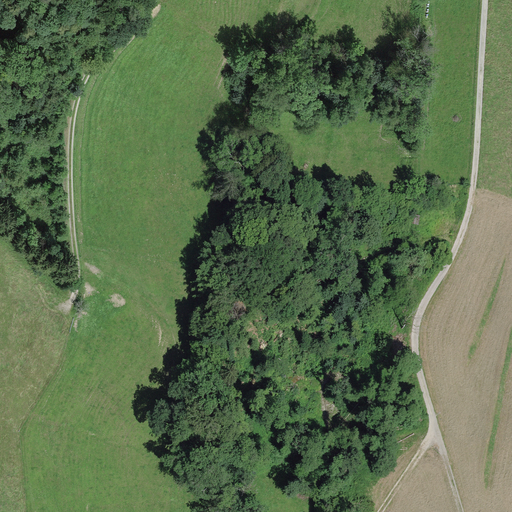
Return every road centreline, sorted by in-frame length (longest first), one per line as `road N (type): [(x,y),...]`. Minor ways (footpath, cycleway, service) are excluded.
road 1 (track): [(460,511),(417,330),(472,197),(484,0)]
road 2 (track): [(149,0),(76,95),(76,282),(61,305)]
